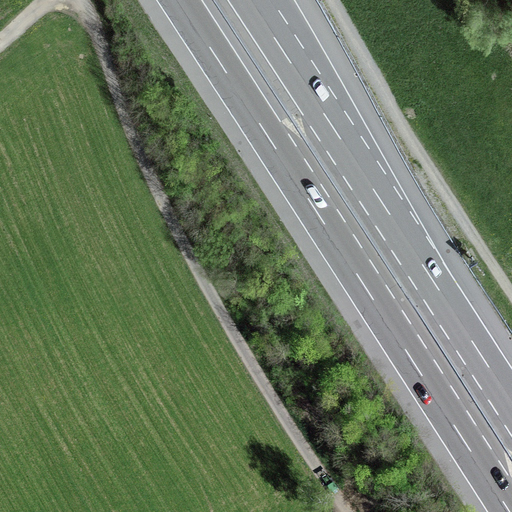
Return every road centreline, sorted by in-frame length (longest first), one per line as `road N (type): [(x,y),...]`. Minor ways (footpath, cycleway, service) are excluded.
road 1 (motorway): [(178,0),(509,511)]
road 2 (unclassified): [(349,511),(199,273),(142,160),(82,0)]
road 3 (motorway): [(511,403),(249,0)]
